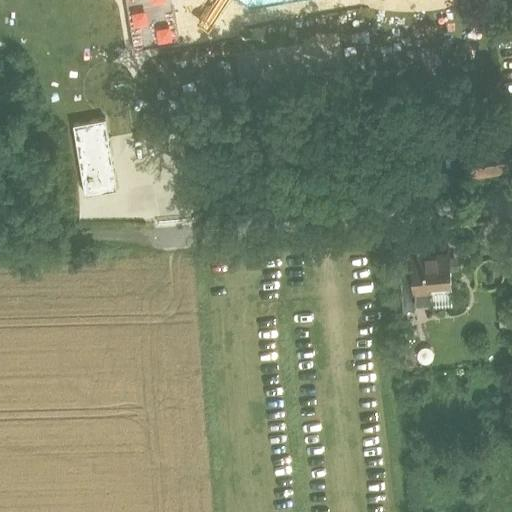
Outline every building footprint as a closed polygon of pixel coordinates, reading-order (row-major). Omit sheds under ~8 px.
[(170,0),(129,0),(130,5),(158,1),(161,21),(152,23),(154,34),(175,30),(170,0)] [(104,122),(77,127),(86,186),(113,182),(104,122)] [(492,128),(454,134),(457,150),(471,148),(474,172),(511,166),(505,133),(493,135),(492,128)] [(449,251),(412,254),(413,266),(415,287),(452,284),(449,251)] [(413,266),(390,268),(393,304),(416,302),(415,287),(413,266)]
